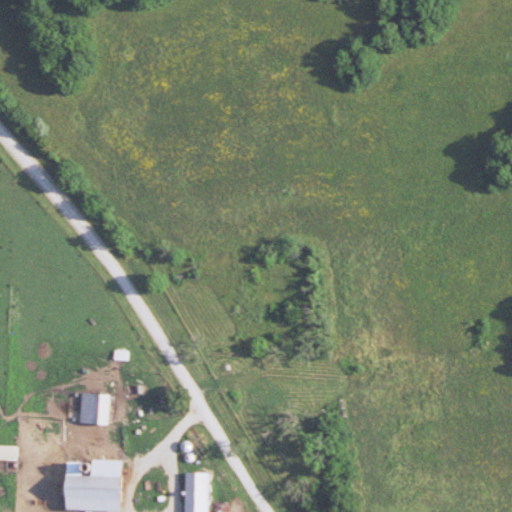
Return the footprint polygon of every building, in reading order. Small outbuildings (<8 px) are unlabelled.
[(209,272),(234,272),(234,252),(209,252),(209,272)] [(276,387),(253,387),(253,414),(276,414),(276,387)] [(108,393),(83,393),(83,424),(108,424),(108,393)] [(207,511),(207,472),(185,472),(184,511),(207,511)] [(118,476),(62,475),(61,510),(117,511),(118,476)]
